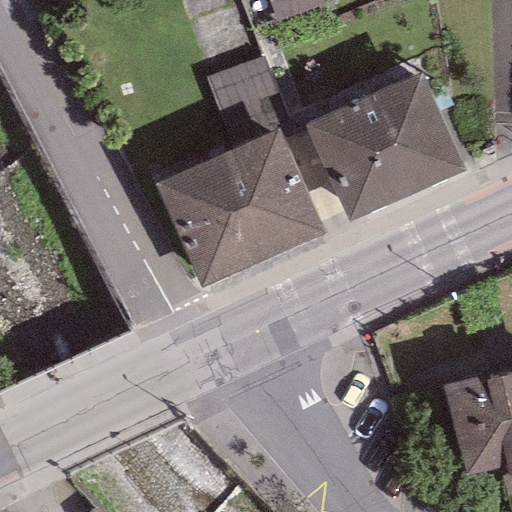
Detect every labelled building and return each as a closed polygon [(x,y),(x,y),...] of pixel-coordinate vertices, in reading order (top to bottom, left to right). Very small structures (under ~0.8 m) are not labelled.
[(331,0),(266,0),(275,23),(332,3),(331,0)] [(261,56),(204,79),(232,150),(278,132),(281,138),(291,134),(261,56)] [(420,73),(304,125),(347,221),(463,169),(420,73)] [(232,150),(154,184),(200,289),(323,236),(281,138),(278,132),(232,150)] [(511,511),(511,370),(440,386),(463,475),(505,467),(507,474),(501,476),(511,511)]
